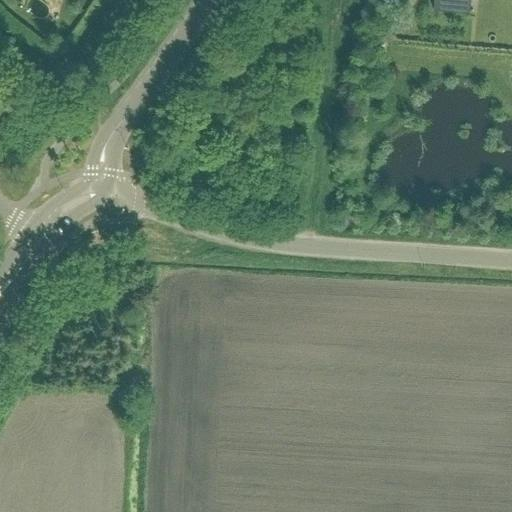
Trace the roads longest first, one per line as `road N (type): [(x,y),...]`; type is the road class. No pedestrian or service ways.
road 1 (unclassified): [(511,260),(256,243),(137,201)]
road 2 (tertiary): [(100,193),(108,138),(206,0)]
